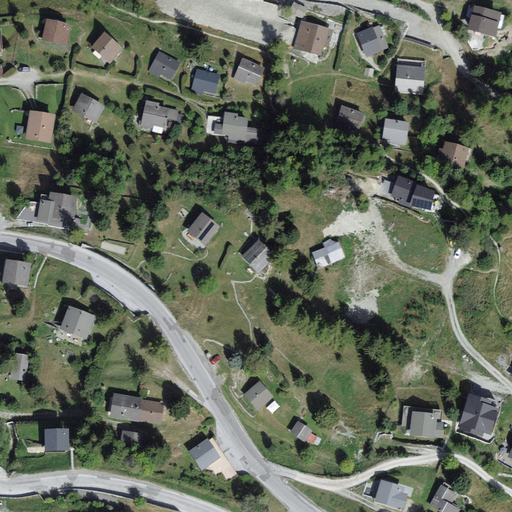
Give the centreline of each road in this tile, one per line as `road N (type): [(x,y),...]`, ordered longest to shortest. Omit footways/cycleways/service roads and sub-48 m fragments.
road 1 (residential): [(0,239),(83,258),(138,291),(169,325),(255,461)]
road 2 (residential): [(255,461),(337,489),(402,462),(464,457),(511,494)]
road 3 (residential): [(208,511),(89,479),(8,487)]
road 4 (residential): [(511,392),(461,340),(436,220)]
road 5 (residential): [(511,107),(474,85),(413,0)]
